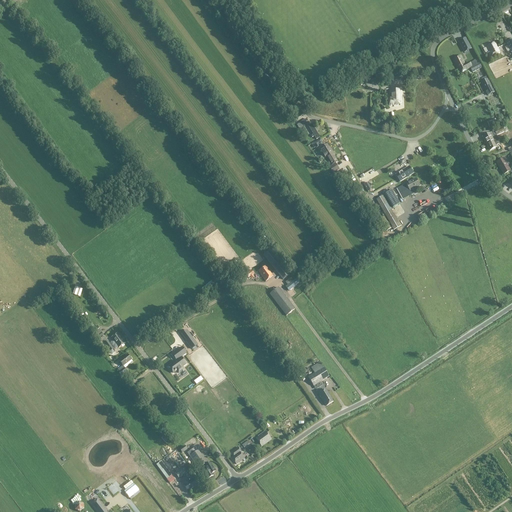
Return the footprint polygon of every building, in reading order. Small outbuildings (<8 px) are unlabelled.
[(456,38),(447,44),(450,49),(459,43),(456,38)] [(472,49),(466,38),(459,42),(465,53),(472,49)] [(488,54),(490,58),(500,53),(495,43),(488,47),(491,53),(488,54)] [(466,66),(466,65),(461,56),(453,60),(459,70),(466,66)] [(372,85),(388,77),(386,72),(396,67),(393,61),(383,65),(384,68),(373,73),(375,77),(370,79),(372,85)] [(476,61),(470,64),(470,63),(466,65),(466,66),(459,70),(460,73),(468,69),(470,68),(473,73),(482,68),(479,64),(478,65),(476,61)] [(482,83),(488,96),(494,93),(488,80),(482,83)] [(301,122),(304,127),(310,124),(307,119),(301,122)] [(487,123),(490,128),(497,124),(495,119),(487,123)] [(312,138),(315,137),(317,140),(320,138),(312,125),(309,127),(314,135),(311,136),(312,138)] [(493,132),(496,137),(505,132),(503,128),(501,125),(497,127),(498,130),(493,132)] [(498,137),(493,139),(492,138),(494,137),(492,133),(483,137),(485,141),(486,141),(490,150),(497,147),(497,146),(499,145),(499,143),(498,142),(500,141),(498,137)] [(321,140),(314,144),(312,145),(312,147),(315,146),(316,149),(320,147),(319,145),(323,143),(321,140)] [(322,149),(332,165),(338,162),(328,145),(322,149)] [(504,175),(511,171),(510,169),(511,168),(508,163),(507,164),(504,159),(497,163),(504,175)] [(340,170),(336,163),(329,167),(334,174),(340,170)] [(400,182),(404,180),(413,174),(409,167),(400,173),(396,176),(400,182)] [(348,182),(354,178),(352,175),(351,176),(348,172),(343,176),(346,180),(348,182)] [(420,186),(416,179),(397,190),(400,195),(410,190),(411,191),(420,186)] [(353,189),(369,213),(375,210),(366,197),(365,197),(357,186),(353,189)] [(392,191),(385,195),(393,209),(400,205),(392,191)] [(383,196),(376,200),(395,231),(402,227),(383,196)] [(388,222),(384,217),(378,221),(383,230),(384,229),(386,232),(392,229),(388,223),(388,222)] [(260,248),(265,254),(264,255),(283,280),(290,275),(270,250),(269,251),(264,245),(260,248)] [(266,282),(273,276),(269,271),(269,272),(265,267),(259,271),(261,274),(260,274),(266,282)] [(283,285),(286,290),(294,283),(291,279),(283,285)] [(279,288),(270,294),(287,316),(295,309),(279,288)] [(102,342),(109,353),(110,353),(112,354),(114,353),(115,350),(104,336),(100,339),(99,338),(103,336),(97,327),(93,329),(89,331),(105,353),(107,351),(104,347),(104,346),(102,344),(103,344),(101,342),(102,342)] [(119,348),(125,344),(117,333),(111,338),(119,348)] [(197,345),(192,338),(186,342),(191,349),(197,345)] [(186,354),(182,348),(172,355),(176,361),(176,360),(177,362),(174,364),(174,365),(169,368),(170,369),(169,369),(172,372),(173,373),(176,371),(178,374),(184,370),(182,367),(186,364),(181,358),(186,354)] [(127,355),(119,361),(123,366),(131,360),(127,355)] [(313,387),(329,377),(324,368),(323,368),(320,363),(311,368),(315,374),(308,378),(313,387)] [(122,366),(118,370),(120,372),(123,375),(127,372),(124,368),(124,369),(122,366)] [(327,406),(333,402),(326,390),(319,394),(327,406)] [(272,440),(266,431),(256,439),(262,447),(272,440)] [(246,440),(241,444),(245,449),(250,445),(246,440)] [(207,463),(199,450),(198,451),(196,447),(187,453),(198,469),(207,463)] [(238,448),(231,453),(234,456),(231,458),(236,465),(243,460),(244,461),(245,461),(244,459),(240,453),(242,452),(238,448)] [(165,478),(171,475),(161,460),(155,464),(165,478)] [(207,470),(203,473),(207,480),(214,476),(212,474),(210,470),(213,467),(210,463),(204,467),(207,470)] [(190,476),(181,481),(184,486),(188,492),(196,486),(193,481),(197,477),(187,464),(175,473),(179,479),(188,472),(190,476)] [(121,493),(106,503),(111,511),(118,511),(115,507),(125,500),(121,493)] [(106,511),(102,506),(103,506),(97,499),(91,504),(97,511),(106,511)] [(79,502),(74,505),(75,510),(78,511),(80,511),(84,509),(84,504),(79,502)]
